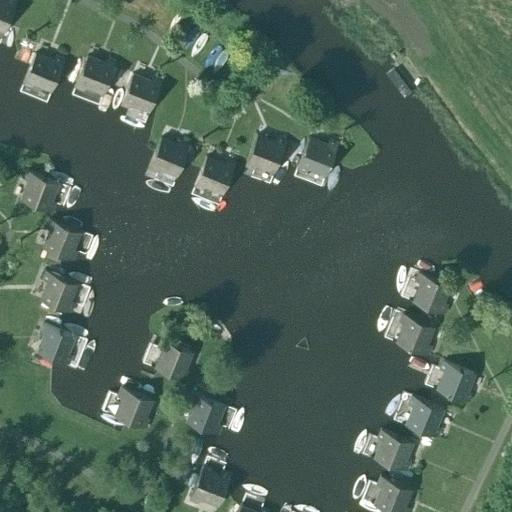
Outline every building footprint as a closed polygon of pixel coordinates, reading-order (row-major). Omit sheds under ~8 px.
[(0,0),(0,30),(3,31),(15,0),(5,0),(4,0),(0,0)] [(30,86),(32,83),(50,90),(63,58),(54,55),(52,59),(34,52),(22,82),(30,86)] [(86,55),(74,85),(82,89),(83,86),(102,93),(115,61),(105,57),(104,62),(86,55)] [(394,64),(376,77),(418,133),(436,120),(394,64)] [(128,106),(129,103),(148,111),(160,79),(151,75),(149,80),(132,73),(120,103),(128,106)] [(253,167),(254,164),(272,171),(285,139),(276,136),(274,140),(256,133),(244,164),(253,167)] [(156,170),(157,167),(176,175),(189,143),(179,139),(178,143),(160,136),(148,167),(156,170)] [(308,136),(296,166),(304,170),(305,167),(324,174),(337,142),(327,138),(326,143),(308,136)] [(202,188),(203,185),(221,193),(234,161),(225,157),(223,162),(205,155),(193,185),(202,188)] [(20,198),(50,210),(54,201),(51,200),(58,182),(26,169),(23,178),(27,180),(20,198)] [(76,249),(73,248),(80,231),(48,218),(45,227),(49,229),(42,246),(73,259),(76,249)] [(73,301),(70,300),(77,282),(45,270),(42,279),(46,281),(39,299),(70,311),(73,301)] [(449,283),(418,271),(415,280),(418,281),(411,300),(442,312),(446,303),(442,301),(449,283)] [(399,321),(402,322),(394,341),(426,353),(430,344),(425,343),(432,325),(402,312),(399,321)] [(70,353),(68,352),(75,335),(43,322),(39,331),(43,333),(36,350),(67,363),(70,353)] [(157,346),(161,347),(153,366),(185,379),(188,369),(184,368),(191,350),(160,338),(157,346)] [(473,372),(443,359),(439,368),(443,369),(435,388),(467,400),(470,391),(466,389),(473,372)] [(151,398),(120,386),(117,394),(121,396),(113,414),(144,427),(148,417),(144,416),(151,398)] [(220,424),(217,423),(224,405),(192,392),(188,401),(193,403),(186,421),(216,433),(220,424)] [(442,407),(411,395),(408,403),(411,404),(403,423),(435,436),(439,427),(435,425),(442,407)] [(411,441),(380,429),(377,437),(380,438),(372,457),(404,469),(408,460),(403,459),(411,441)] [(221,470),(220,472),(202,465),(189,497),(198,501),(200,496),(218,503),(230,473),(221,470)] [(410,487),(380,475),(376,483),(379,485),(372,503),(393,511),(405,511),(407,507),(403,505),(410,487)] [(267,511),(268,511),(260,507),(259,511),(240,503),(236,511),(267,511)]
